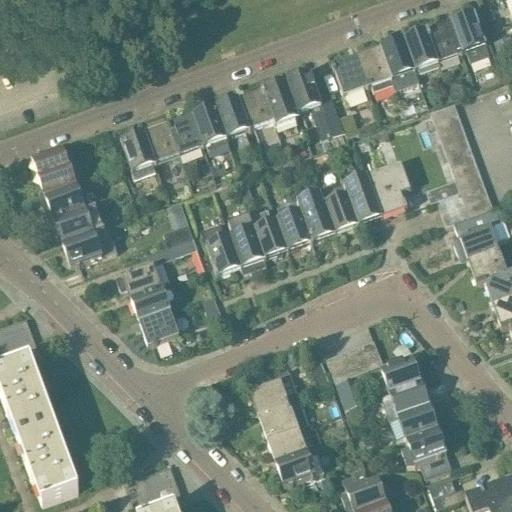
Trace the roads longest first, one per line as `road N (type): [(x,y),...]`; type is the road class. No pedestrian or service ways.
road 1 (residential): [(0,155),(439,0)]
road 2 (residential): [(143,397),(380,305),(408,308),(511,421)]
road 3 (residential): [(143,397),(0,256)]
road 4 (residential): [(258,511),(143,397)]
